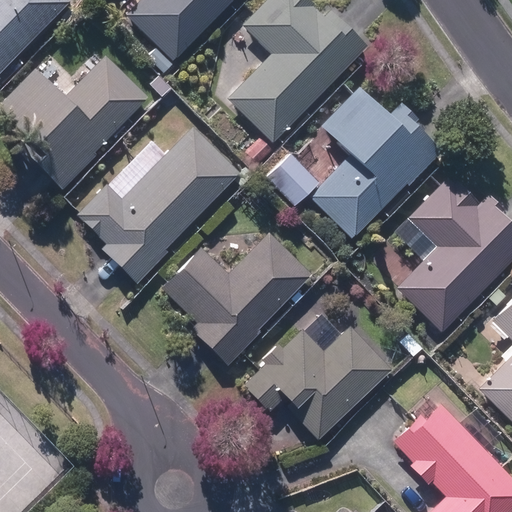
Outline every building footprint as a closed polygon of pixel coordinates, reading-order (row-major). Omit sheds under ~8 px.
[(0,0),(0,72),(68,0),(0,0)] [(138,0),(124,14),(171,61),(231,0),(138,0)] [(225,99),(271,143),(365,46),(348,29),(329,10),(322,17),(311,6),(313,5),(307,0),(264,0),(239,26),(268,55),(225,99)] [(145,57),(162,73),(171,64),(155,47),(145,57)] [(39,169),(61,190),(96,154),(93,153),(148,97),(104,55),(86,74),(76,65),(68,73),(77,82),(63,96),(33,68),(0,103),(0,115),(22,137),(12,148),(29,164),(32,162),(39,169)] [(168,89),(155,77),(146,87),(158,99),(168,89)] [(305,197),(346,238),(400,183),(403,186),(434,155),(419,141),(408,130),(414,124),(395,105),(383,117),(354,88),(314,128),(344,158),(305,197)] [(116,265),(136,285),(168,253),(165,250),(239,176),(191,128),(164,155),(150,142),(107,185),(106,184),(75,215),(103,244),(99,248),(116,265)] [(244,153),(255,163),(270,149),(259,138),(244,153)] [(304,198),(318,183),(285,152),(261,178),(294,208),(304,198)] [(395,288),(440,333),(511,258),(511,225),(501,214),(504,211),(487,194),(478,203),(456,181),(453,184),(446,177),(406,219),(435,247),(395,288)] [(206,346),(226,365),(259,332),(257,330),(311,274),(267,232),(227,274),(200,247),(160,288),(196,323),(189,330),(206,346)] [(488,298),(495,304),(503,295),(496,289),(488,298)] [(511,352),(477,389),(511,422),(511,297),(489,321),(511,343),(511,352)] [(297,419),(316,439),(391,369),(349,324),(322,351),(301,329),(281,348),(277,343),(260,359),(264,364),(241,385),(267,411),(283,397),(289,403),(285,407),(297,419)] [(427,511),(510,511),(511,510),(511,479),(438,404),(424,417),(420,414),(391,442),(411,462),(408,466),(425,483),(427,481),(443,497),(431,509),(427,511)]
